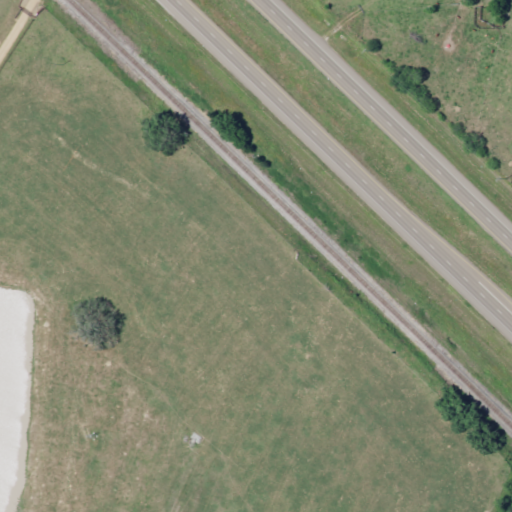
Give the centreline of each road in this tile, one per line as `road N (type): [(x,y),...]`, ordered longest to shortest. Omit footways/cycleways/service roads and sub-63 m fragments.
road 1 (trunk): [(175,0),(511,324)]
road 2 (trunk): [(511,234),(264,0)]
